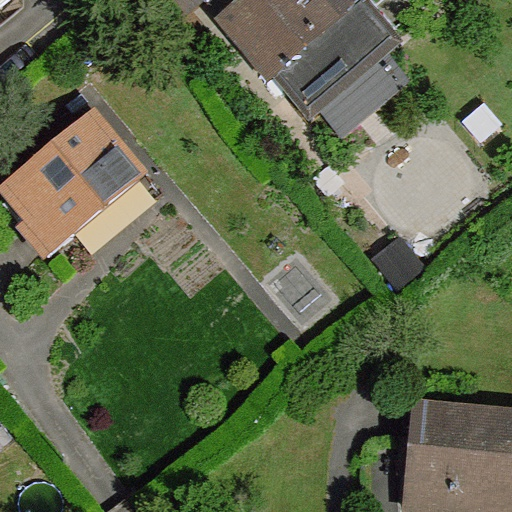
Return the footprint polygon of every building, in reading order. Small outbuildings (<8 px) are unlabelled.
[(0,0),(0,14),(16,0),(0,0)] [(203,0),(168,0),(183,18),(203,0)] [(328,0),(324,4),(320,0),(249,0),(222,22),(272,81),(281,74),(313,114),(327,102),(376,61),(395,45),(357,0),(328,0)] [(401,91),(376,61),(327,102),(351,132),(401,91)] [(95,120),(8,189),(35,220),(23,229),(51,260),(144,184),(95,120)] [(511,511),(511,418),(418,409),(409,511),(511,511)]
